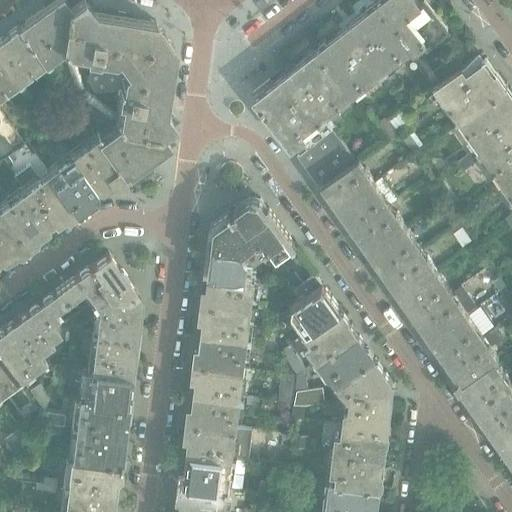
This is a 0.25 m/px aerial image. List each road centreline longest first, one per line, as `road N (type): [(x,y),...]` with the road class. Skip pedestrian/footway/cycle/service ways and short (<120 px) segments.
road 1 (residential): [(192,128),(256,143),(440,401)]
road 2 (residential): [(145,511),(179,226)]
road 3 (residential): [(0,293),(93,226),(129,219),(179,226)]
road 4 (residential): [(440,401),(511,506)]
road 5 (residential): [(202,54),(229,55),(305,0)]
